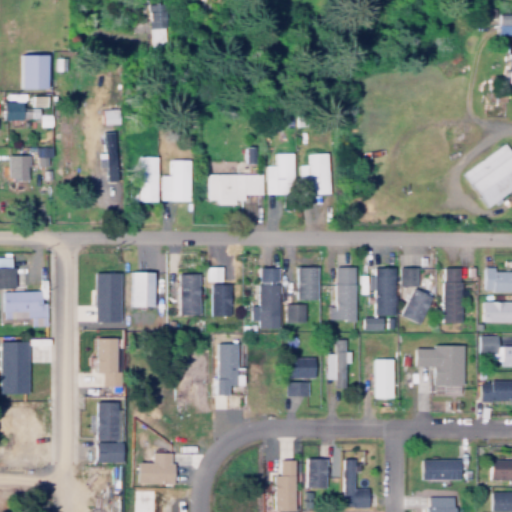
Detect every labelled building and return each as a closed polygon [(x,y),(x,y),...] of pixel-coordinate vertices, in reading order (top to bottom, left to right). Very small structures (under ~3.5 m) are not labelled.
[(146,0),(161,0),(165,40),(149,42),(146,0)] [(511,33),(511,13),(496,14),(496,34),(511,33)] [(18,50),(43,49),(44,84),(19,84),(18,50)] [(1,98),(18,97),(19,115),(1,115),(1,98)] [(102,109),(102,124),(119,123),(118,108),(102,109)] [(97,153),(98,181),(115,181),(113,132),(100,132),(101,152),(97,153)] [(33,142),(47,142),(47,151),(33,151),(33,142)] [(462,169),(484,206),(511,188),(511,152),(506,142),(462,169)] [(263,161),(272,161),(272,148),(290,148),(290,180),(282,180),(282,190),(263,190),(263,161)] [(304,149),(324,148),(327,190),(307,191),(306,185),(297,186),(296,160),(305,160),(304,149)] [(5,150),(28,150),(28,162),(25,162),(25,175),(8,175),(8,172),(5,172),(5,150)] [(136,150),(155,151),(154,196),(135,196),(136,150)] [(187,155),(187,197),(158,197),(158,170),(167,170),(167,155),(187,155)] [(204,168),(259,168),(259,188),(240,188),(240,193),(231,193),(231,199),(214,199),(214,193),(204,193),(204,168)] [(0,287),(12,288),(13,266),(9,266),(9,257),(0,256),(0,287)] [(218,266),(203,265),(203,281),(218,281),(218,266)] [(315,266),(293,266),(293,299),(315,298),(315,266)] [(353,266),(332,266),(332,305),(326,305),(325,319),(352,320),(353,266)] [(415,285),(415,266),(394,267),(395,285),(415,285)] [(511,291),(511,270),(491,271),(492,266),(480,266),(480,291),(511,291)] [(276,267),(255,267),(255,304),(246,304),(246,319),(253,319),(253,328),(276,328),(276,267)] [(357,293),(369,293),(369,315),(392,314),(391,267),(369,267),(369,275),(357,275),(357,293)] [(459,267),(440,267),(438,322),(458,322),(459,267)] [(152,272),(127,271),(126,306),(151,306),(152,272)] [(91,272),(90,321),(116,322),(117,272),(91,272)] [(175,273),(175,314),(197,314),(197,273),(175,273)] [(204,314),(227,314),(227,283),(205,283),(204,314)] [(0,286),(28,285),(29,298),(34,298),(35,321),(20,322),(19,312),(0,313),(0,286)] [(429,295),(407,287),(397,315),(419,323),(429,295)] [(511,320),(511,300),(481,300),(481,320),(511,320)] [(300,303),(280,303),(281,322),(301,322),(300,303)] [(380,328),(380,316),(357,317),(358,329),(380,328)] [(511,365),(511,344),(495,345),(495,334),(474,334),(474,356),(498,356),(498,365),(511,365)] [(115,386),(116,337),(92,337),(92,372),(98,372),(98,386),(115,386)] [(323,352),(322,378),(341,379),(342,339),(331,338),(331,352),(323,352)] [(0,392),(26,393),(26,341),(0,340),(0,392)] [(460,345),(429,344),(429,347),(410,347),(410,365),(431,366),(431,390),(459,391),(460,345)] [(312,357),(287,357),(286,377),(312,378),(312,357)] [(390,358),(371,358),(370,397),(390,397),(390,358)] [(511,380),(476,380),(476,399),(511,399),(511,380)] [(304,396),(304,382),(283,381),(283,395),(304,396)] [(114,440),(114,402),(94,402),(93,439),(114,440)] [(120,441),(92,442),(92,462),(120,461),(120,441)] [(322,487),(323,457),(300,457),(299,486),(322,487)] [(366,506),(366,488),(351,488),(351,467),(352,467),(352,458),(337,458),(337,507),(366,506)] [(415,479),(456,479),(457,459),(416,458),(415,479)] [(277,459),(277,474),(271,474),(271,510),(292,510),(291,459),(277,459)] [(511,480),(511,459),(486,459),(485,479),(511,480)] [(172,484),(173,463),(137,462),(137,483),(172,484)] [(508,511),(511,511),(511,491),(487,491),(487,510),(509,511),(508,511)]
